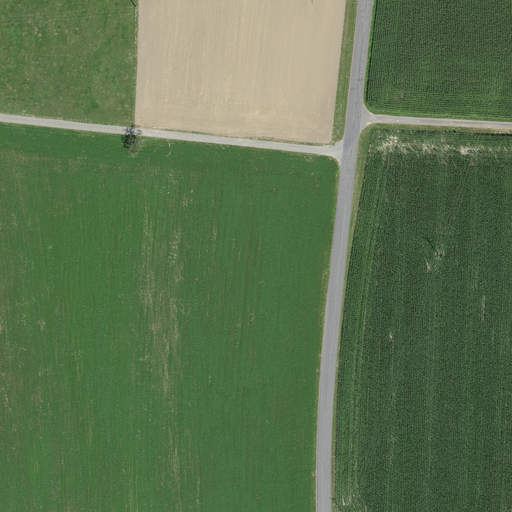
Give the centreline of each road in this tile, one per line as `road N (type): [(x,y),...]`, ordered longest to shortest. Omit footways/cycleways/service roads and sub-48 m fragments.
road 1 (unclassified): [(366,0),(327,382),(324,511)]
road 2 (track): [(351,154),(0,114)]
road 3 (track): [(511,125),(355,117)]
